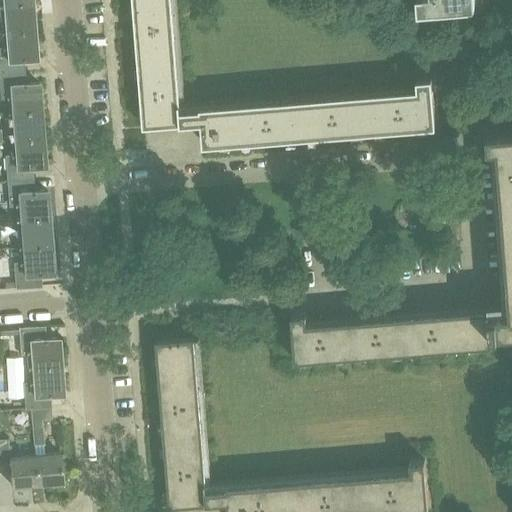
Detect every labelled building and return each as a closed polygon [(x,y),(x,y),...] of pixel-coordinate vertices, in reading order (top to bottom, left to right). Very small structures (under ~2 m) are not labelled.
[(170,0),(131,0),(137,76),(141,125),(190,122),(199,121),(201,143),(435,126),(431,78),(416,79),(417,88),(411,88),(179,106),(170,0)] [(33,3),(0,5),(0,23),(1,33),(6,33),(35,31),(33,3)] [(0,47),(0,72),(0,73),(17,72),(16,60),(37,58),(35,31),(6,33),(8,47),(0,47)] [(17,72),(0,73),(2,98),(12,98),(13,112),(7,113),(7,114),(42,111),(39,83),(18,85),(17,72)] [(42,111),(7,114),(10,140),(15,140),(44,138),(42,111)] [(511,297),(497,299),(490,300),(307,318),(307,314),(303,314),(292,315),(294,343),(295,346),(296,360),(494,343),(493,333),(504,332),(511,331),(511,129),(486,131),(487,145),(499,144),(511,284),(511,297)] [(6,157),(8,181),(26,180),(25,168),(46,166),(44,138),(15,140),(16,156),(6,157)] [(26,180),(8,181),(10,207),(20,206),(21,220),(51,217),(49,190),(27,192),(26,180)] [(51,217),(21,220),(16,221),(19,247),(23,247),(53,245),(51,217)] [(23,247),(24,261),(14,262),(16,287),(35,286),(34,276),(56,274),(53,245),(23,247)] [(250,348),(281,346),(279,311),(248,313),(250,348)] [(22,352),(33,351),(34,366),(62,364),(60,336),(38,337),(37,325),(20,326),(22,352)] [(156,339),(157,351),(170,505),(228,501),(228,511),(353,511),(429,506),(425,458),(410,459),(411,469),(207,486),(194,336),(182,337),(179,338),(176,338),(156,339)] [(26,408),(30,407),(52,406),(51,404),(43,405),(42,394),(64,393),(62,364),(34,366),(35,381),(24,382),(26,408)] [(52,406),(30,407),(33,444),(43,443),(41,417),(52,417),(52,406)] [(7,438),(0,438),(0,463),(10,463),(7,438)] [(44,452),(36,453),(38,482),(44,482),(63,480),(61,450),(44,452)] [(38,482),(36,453),(10,455),(11,463),(13,485),(30,483),(38,482)]
